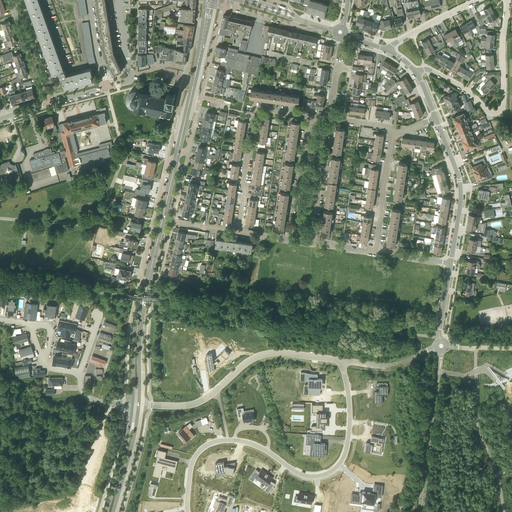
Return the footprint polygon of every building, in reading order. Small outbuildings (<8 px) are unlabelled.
[(64,71),(48,27),(38,0),(25,0),(35,27),(37,31),(53,75),(56,73),(59,79),(62,78),(65,88),(92,80),(91,75),(92,74),(91,68),(66,75),(64,71)] [(98,14),(98,17),(108,16),(105,0),(95,0),(97,9),(96,10),(97,13),(98,14)] [(185,8),(194,9),(195,9),(196,0),(185,0),(185,4),(183,4),(183,8),(185,8)] [(308,0),(308,3),(306,10),(314,12),(314,13),(316,14),(316,13),(324,16),(327,4),(327,5),(323,4),(324,3),(313,0),(313,2),(309,1),(309,0),(308,0)] [(411,1),(415,17),(421,15),(419,8),(416,8),(414,0),(411,1)] [(440,6),(438,0),(429,0),(424,1),(426,10),(440,6)] [(408,18),(415,17),(411,1),(407,2),(409,10),(406,11),(408,18)] [(474,15),(477,20),(479,19),(482,18),(493,12),(490,6),(483,9),(486,13),(484,14),(483,13),(479,16),(478,13),(474,15)] [(194,9),(185,8),(183,8),(181,8),(180,8),(180,10),(178,10),(178,11),(177,12),(177,13),(177,14),(178,14),(179,14),(179,19),(193,21),(193,17),(194,9)] [(396,26),(403,24),(401,17),(404,16),(402,8),(396,9),(398,17),(394,18),(396,26)] [(356,24),(362,26),(368,11),(365,10),(363,15),(364,15),(363,18),(358,17),(356,24)] [(368,11),(362,26),(369,28),(371,21),(367,20),(368,17),(369,17),(371,12),(368,11)] [(493,12),(482,18),(484,21),(487,19),(486,18),(488,18),(490,22),(497,18),(493,12)] [(371,21),(369,28),(376,31),(378,24),(373,22),(374,19),(375,20),(377,15),(374,14),(371,21)] [(223,15),(220,28),(232,31),(235,18),(223,15)] [(107,63),(107,64),(108,66),(109,67),(113,75),(122,71),(114,53),(113,50),(108,18),(99,20),(100,26),(99,28),(100,30),(100,32),(102,43),(102,44),(102,47),(103,48),(104,56),(107,63)] [(235,18),(232,31),(230,37),(236,39),(239,28),(241,19),(235,18)] [(244,31),(247,21),(241,19),(239,28),(242,29),(242,30),(244,31)] [(385,29),(391,27),(389,19),(383,21),(381,20),(378,28),(385,31),(385,29)] [(466,23),(472,34),(475,33),(473,29),(473,30),(472,29),(475,27),(478,32),(479,31),(480,29),(479,26),(476,20),(473,22),(472,20),(466,23)] [(0,30),(4,29),(11,26),(9,21),(0,24),(0,30)] [(247,21),(244,31),(243,36),(245,37),(246,35),(249,36),(252,22),(247,21)] [(177,40),(191,43),(194,26),(161,22),(160,31),(183,35),(183,38),(178,37),(177,40)] [(472,34),(466,23),(460,26),(464,33),(468,31),(468,32),(468,33),(469,36),(472,34)] [(11,26),(4,29),(6,35),(13,32),(11,26)] [(272,35),(274,27),(269,26),(266,38),(265,42),(267,43),(270,34),(272,35)] [(230,37),(232,31),(220,28),(219,35),(230,37)] [(281,43),(284,30),(279,28),(276,42),(278,43),(281,43)] [(456,29),(449,32),(456,44),(457,47),(460,45),(458,42),(462,40),(456,29)] [(284,30),(281,43),(279,52),(281,52),(285,38),(288,38),(289,31),(284,30)] [(13,32),(6,35),(2,36),(2,38),(3,42),(4,41),(15,37),(13,32)] [(456,44),(449,32),(443,35),(447,42),(451,40),(452,42),(451,42),(453,45),(456,44)] [(302,34),(299,48),(301,48),(303,42),(305,43),(307,35),(302,34)] [(425,48),(440,40),(437,35),(433,36),(433,37),(429,39),(428,38),(422,42),(425,48)] [(316,45),(316,43),(317,38),(312,36),(309,50),(308,54),(311,54),(313,44),(316,45)] [(10,50),(8,46),(17,43),(15,37),(4,41),(6,47),(2,48),(4,52),(10,50)] [(183,50),(187,51),(190,51),(191,43),(177,40),(177,44),(184,45),(183,50)] [(440,40),(425,48),(428,54),(435,51),(433,48),(441,44),(440,40)] [(494,41),(481,40),(481,43),(482,44),(482,47),(485,47),(493,48),(494,41)] [(321,50),(332,52),(332,49),(332,45),(322,44),(321,50)] [(187,51),(183,50),(163,46),(161,59),(185,63),(187,51)] [(223,56),(228,57),(235,59),(237,54),(235,54),(236,52),(235,52),(235,49),(228,47),(228,50),(216,47),(214,54),(220,55),(220,56),(223,57),(223,56)] [(235,59),(228,57),(226,62),(225,66),(258,74),(260,65),(263,65),(263,63),(264,57),(265,56),(262,55),(261,58),(238,53),(238,50),(235,49),(235,52),(236,52),(235,54),(237,54),(235,59)] [(332,52),(321,50),(320,57),(330,59),(331,55),(332,52)] [(12,62),(15,61),(23,58),(21,53),(13,55),(11,51),(2,54),(4,61),(9,59),(10,59),(11,59),(12,62)] [(462,55),(459,61),(463,63),(467,55),(465,53),(464,55),(463,55),(462,55)] [(146,65),(146,54),(138,54),(138,65),(146,65)] [(146,54),(146,65),(149,65),(155,63),(152,54),(147,54),(146,54)] [(360,61),(364,62),(366,54),(363,54),(363,55),(358,54),(357,64),(359,64),(360,61)] [(364,65),(371,66),(372,63),(373,56),(368,55),(369,55),(366,54),(364,62),(364,65)] [(444,66),(448,59),(438,54),(435,59),(439,61),(438,62),(444,66)] [(25,64),(23,58),(15,61),(17,66),(25,64)] [(454,62),(448,59),(444,66),(451,69),(454,62)] [(387,71),(391,64),(388,62),(384,60),(378,70),(381,72),(383,69),(387,71)] [(494,60),(480,61),(480,62),(481,65),(481,66),(484,66),(484,64),(486,64),(486,69),(494,68),(494,60)] [(469,65),(466,63),(464,66),(466,67),(465,68),(460,66),(456,72),(462,76),(469,65)] [(25,64),(17,66),(19,72),(27,69),(25,64)] [(391,64),(387,71),(385,74),(391,78),(397,68),(394,66),(391,64)] [(469,65),(462,76),(468,79),(475,68),(469,65)] [(215,76),(223,78),(226,78),(227,74),(229,74),(230,68),(224,67),(224,71),(217,69),(215,76)] [(317,76),(328,77),(329,74),(328,74),(329,70),(321,69),(321,68),(318,67),(317,76)] [(27,69),(19,72),(16,73),(17,78),(11,81),(12,84),(22,81),(20,78),(29,75),(27,69)] [(483,81),(486,83),(491,89),(496,84),(491,80),(492,76),(495,76),(495,72),(488,73),(488,76),(483,81)] [(355,73),(354,80),(367,82),(369,82),(369,80),(366,79),(366,75),(363,74),(355,73)] [(223,78),(215,76),(213,84),(222,86),(223,82),(222,82),(223,78)] [(328,80),(328,77),(317,76),(316,83),(327,84),(327,80),(328,80)] [(402,87),(410,82),(408,79),(407,80),(406,77),(399,81),(396,83),(397,85),(400,84),(402,87)] [(365,83),(366,83),(367,82),(354,80),(353,86),(365,88),(365,83)] [(402,87),(406,93),(413,89),(411,86),(412,86),(410,82),(402,87)] [(491,89),(486,83),(481,88),(486,94),(491,89)] [(222,86),(213,84),(211,91),(224,94),(225,88),(222,87),(222,86)] [(365,88),(353,86),(352,93),(354,94),(353,97),(359,97),(360,94),(361,90),(365,90),(366,88),(365,88)] [(170,117),(172,110),(170,110),(171,105),(173,106),(176,95),(176,94),(175,94),(174,93),(174,94),(174,93),(173,94),(173,95),(166,93),(165,98),(145,93),(146,90),(137,88),(136,91),(135,91),(134,91),(133,91),(132,92),(131,92),(130,93),(129,94),(128,95),(127,96),(127,97),(127,98),(127,99),(127,100),(127,101),(127,102),(127,103),(128,104),(128,105),(129,106),(130,106),(131,107),(132,108),(133,108),(170,117)] [(251,89),(250,98),(298,105),(299,97),(251,89)] [(18,102),(16,94),(15,94),(14,91),(9,92),(12,103),(18,102)] [(445,102),(446,102),(457,98),(454,92),(443,97),(445,102)] [(401,102),(406,100),(403,95),(397,98),(397,99),(394,100),(395,104),(401,102)] [(448,107),(459,103),(457,98),(446,102),(448,107)] [(412,111),(420,107),(418,100),(410,104),(408,99),(406,100),(401,102),(402,106),(406,105),(407,107),(411,106),(412,111)] [(324,102),(323,102),(318,101),(313,100),(312,107),(323,109),(324,102)] [(350,113),(357,114),(358,107),(354,106),(354,103),(351,102),(350,113)] [(461,108),(459,103),(448,107),(450,112),(461,108)] [(358,104),(358,107),(357,114),(364,115),(366,105),(358,104)] [(382,117),(383,111),(379,110),(379,107),(377,106),(375,116),(382,117)] [(420,107),(412,111),(415,118),(423,114),(420,107)] [(383,111),(382,117),(389,119),(391,108),(388,108),(388,111),(383,111)] [(100,148),(78,154),(77,152),(78,151),(73,131),(106,123),(104,115),(105,115),(105,112),(97,114),(64,123),(66,130),(61,132),(63,140),(65,147),(67,156),(70,167),(79,164),(78,164),(80,163),(80,164),(110,156),(108,148),(111,147),(110,144),(99,146),(100,148)] [(205,119),(213,121),(216,121),(218,115),(207,112),(206,115),(205,115),(204,118),(205,118),(205,119)] [(457,126),(466,123),(470,121),(466,113),(464,114),(463,113),(460,114),(453,117),(456,127),(457,126)] [(52,116),(44,119),(49,134),(55,132),(55,130),(57,130),(52,116)] [(203,126),(211,128),(213,121),(205,119),(203,126)] [(291,121),(286,157),(294,159),(300,122),(291,121)] [(462,140),(475,135),(476,135),(474,132),(483,128),(483,129),(490,126),(489,122),(477,127),(460,133),(462,140)] [(466,123),(457,126),(460,133),(477,127),(476,123),(472,124),(472,125),(471,125),(472,127),(469,128),(468,125),(468,126),(466,123)] [(202,132),(210,134),(211,128),(203,126),(202,132)] [(336,128),(333,152),(341,153),(345,129),(336,128)] [(210,134),(202,132),(200,139),(208,141),(210,141),(211,138),(209,137),(210,134)] [(475,135),(462,140),(462,141),(465,150),(473,147),(476,146),(476,145),(478,144),(475,135)] [(427,149),(428,141),(421,140),(420,148),(420,152),(426,153),(427,149)] [(150,143),(149,146),(150,146),(149,151),(154,152),(154,151),(158,152),(160,145),(151,143),(150,143)] [(65,157),(67,156),(65,147),(56,150),(57,152),(55,153),(54,151),(52,152),(51,148),(33,153),(35,158),(30,160),(33,172),(32,172),(34,180),(52,175),(49,167),(54,166),(57,173),(69,170),(65,157)] [(197,154),(205,155),(208,156),(209,154),(210,149),(206,149),(199,147),(197,154)] [(381,154),(373,153),(368,152),(367,157),(371,158),(370,159),(380,160),(381,154)] [(208,158),(211,159),(211,157),(208,156),(205,155),(197,154),(195,160),(207,163),(208,158)] [(332,157),(325,206),(333,207),(340,158),(332,157)] [(147,165),(146,167),(154,169),(156,162),(148,160),(148,159),(145,158),(143,164),(147,165)] [(472,166),(475,173),(489,167),(487,163),(485,164),(483,159),(473,162),(474,165),(472,166)] [(207,163),(195,160),(194,167),(208,170),(209,168),(206,167),(207,163)] [(9,161),(0,163),(0,174),(5,173),(5,172),(9,174),(8,175),(11,183),(21,180),(16,164),(14,165),(13,166),(10,164),(10,163),(9,161)] [(508,167),(507,164),(506,161),(497,164),(498,167),(500,167),(501,170),(508,167)] [(285,163),(281,187),(290,188),(294,164),(285,163)] [(399,163),(393,199),(402,200),(407,164),(399,163)] [(364,174),(370,175),(378,176),(378,169),(376,169),(376,165),(369,164),(368,168),(366,167),(364,174)] [(435,168),(436,174),(444,172),(442,166),(435,168)] [(143,174),(142,177),(147,179),(148,175),(153,176),(154,169),(146,167),(145,174),(143,174)] [(194,167),(192,174),(203,176),(204,172),(206,172),(211,173),(211,171),(208,170),(194,167)] [(489,167),(475,173),(477,179),(480,178),(482,181),(487,179),(486,176),(485,174),(490,172),(489,167)] [(254,170),(253,177),(261,178),(264,179),(265,172),(262,172),(254,170)] [(444,172),(436,174),(438,180),(446,178),(444,172)] [(446,178),(438,180),(440,186),(447,184),(446,178)] [(140,190),(140,194),(145,195),(146,192),(149,192),(149,191),(150,191),(151,188),(150,188),(151,185),(148,184),(148,180),(142,179),(141,186),(142,186),(141,190),(140,190)] [(203,186),(199,185),(191,183),(190,183),(189,188),(202,191),(203,186)] [(252,184),(251,190),(254,190),(254,194),(262,196),(263,191),(263,190),(262,190),(263,185),(260,184),(252,183),(252,184)] [(440,186),(436,187),(437,194),(441,193),(449,191),(447,184),(440,186)] [(202,191),(189,188),(187,195),(195,197),(196,193),(201,194),(202,191)] [(488,199),(489,191),(479,190),(478,197),(488,199)] [(281,192),(275,229),(284,230),(289,193),(281,192)] [(195,197),(187,195),(186,201),(199,204),(200,202),(194,201),(195,197)] [(438,196),(437,202),(441,203),(449,204),(450,198),(442,197),(438,196)] [(137,206),(145,207),(147,200),(137,198),(135,205),(137,206)] [(199,204),(186,201),(184,207),(196,210),(197,206),(198,207),(199,204)] [(145,207),(137,206),(135,214),(142,216),(143,211),(144,212),(145,207)] [(184,207),(183,214),(192,217),(195,217),(195,214),(196,210),(184,207)] [(392,209),(387,245),(395,246),(400,210),(392,209)] [(324,211),(320,235),(329,237),(332,212),(324,211)] [(467,221),(479,223),(480,217),(478,217),(478,215),(469,214),(467,221)] [(435,215),(433,222),(436,222),(438,222),(446,224),(447,217),(439,216),(435,215)] [(131,221),(130,224),(132,225),(131,229),(140,231),(142,224),(131,221)] [(479,223),(467,221),(466,228),(480,230),(482,223),(479,223)] [(484,235),(487,235),(495,236),(496,232),(493,230),(485,228),(484,235)] [(178,232),(177,239),(184,241),(187,240),(188,237),(196,239),(197,235),(185,233),(178,232)] [(123,241),(121,246),(124,246),(124,248),(127,249),(128,247),(128,245),(136,247),(138,240),(126,238),(125,241),(124,241),(123,241)] [(216,238),(215,247),(251,252),(253,244),(216,238)] [(443,240),(435,239),(431,238),(430,245),(431,245),(442,247),(443,240)] [(469,239),(468,245),(480,246),(480,243),(480,242),(481,239),(472,238),(472,239),(469,239)] [(184,241),(177,239),(175,246),(182,247),(186,248),(186,247),(190,247),(190,245),(183,243),(184,241)] [(431,245),(430,248),(434,249),(433,252),(438,253),(437,254),(440,255),(441,253),(442,247),(431,245)] [(468,245),(467,251),(469,251),(469,252),(480,254),(481,251),(480,251),(481,247),(480,246),(468,245)] [(174,249),(174,252),(181,254),(182,247),(175,246),(175,247),(174,247),(174,249)] [(123,252),(121,259),(127,261),(127,262),(132,263),(134,255),(131,255),(131,254),(123,252)] [(174,252),(172,260),(185,263),(186,259),(185,259),(184,259),(181,258),(182,254),(181,254),(174,252)] [(172,260),(170,266),(179,268),(180,265),(184,266),(186,266),(187,264),(188,265),(188,264),(185,263),(172,260)] [(467,267),(474,268),(479,268),(480,265),(479,263),(479,261),(471,260),(471,261),(468,261),(467,267)] [(183,269),(179,268),(170,266),(168,274),(178,276),(180,271),(183,271),(183,269)] [(474,268),(467,267),(466,273),(470,273),(470,275),(478,276),(481,276),(481,279),(487,280),(487,277),(484,276),(484,274),(474,272),(474,268)] [(118,274),(117,276),(129,279),(130,275),(131,274),(132,273),(130,271),(131,271),(120,269),(119,274),(118,274)] [(465,282),(463,289),(467,290),(466,296),(471,297),(472,294),(469,293),(470,290),(472,291),(474,283),(465,282)] [(36,305),(29,304),(27,320),(34,321),(36,305)] [(59,305),(53,304),(51,317),(57,318),(59,305)] [(88,308),(81,306),(77,320),(84,322),(88,308)] [(77,325),(59,321),(57,330),(61,332),(60,335),(71,337),(71,334),(75,335),(77,325)] [(105,321),(104,326),(117,330),(118,325),(105,321)] [(111,343),(113,337),(101,332),(99,338),(111,343)] [(26,333),(12,337),(14,344),(18,343),(28,340),(26,333)] [(58,341),(56,349),(75,353),(76,345),(72,344),(72,342),(65,341),(64,342),(58,341)] [(15,355),(20,353),(19,349),(20,349),(18,344),(12,346),(14,352),(15,355)] [(20,353),(20,354),(33,351),(32,346),(20,349),(19,349),(20,353)] [(209,369),(209,374),(230,353),(225,349),(213,360),(213,353),(206,354),(207,361),(206,361),(208,369),(209,369)] [(73,359),(54,356),(53,364),(73,366),(73,359)] [(107,362),(93,357),(91,361),(105,366),(107,362)] [(29,364),(24,365),(23,365),(15,366),(16,374),(15,374),(15,379),(22,378),(22,377),(22,378),(30,376),(30,373),(29,364)] [(305,373),(305,381),(308,381),(308,394),(319,394),(319,378),(317,378),(318,374),(305,373)] [(375,392),(375,403),(382,403),(382,395),(388,395),(388,387),(379,387),(379,392),(375,392)] [(311,425),(311,431),(322,431),(322,426),(325,426),(326,422),(327,422),(327,420),(327,418),(327,417),(326,417),(326,412),(323,412),(323,405),(312,404),(312,412),(317,412),(316,426),(311,425)] [(255,420),(253,414),(253,412),(244,414),(244,411),(243,408),(237,409),(239,419),(243,418),(244,422),(250,420),(250,421),(255,420)] [(186,426),(179,432),(186,441),(190,438),(191,438),(190,439),(191,439),(195,436),(194,435),(191,431),(189,429),(193,426),(190,423),(186,426)] [(306,444),(311,445),(312,445),(312,449),(314,450),(313,455),(318,456),(320,457),(321,456),(322,456),(323,452),(326,452),(327,444),(325,444),(321,443),(314,443),(315,435),(307,434),(306,444)] [(366,442),(365,450),(374,451),(374,450),(383,451),(383,445),(384,445),(385,441),(381,441),(381,437),(373,436),(372,443),(366,442)] [(156,467),(154,475),(160,476),(163,465),(168,466),(167,470),(174,472),(177,461),(165,458),(167,452),(158,449),(156,456),(159,457),(156,467)] [(224,466),(224,462),(215,463),(216,472),(225,471),(225,473),(233,475),(234,467),(227,465),(224,466)] [(256,469),(249,478),(253,481),(256,477),(261,481),(260,482),(261,482),(262,482),(267,485),(263,490),(268,493),(275,484),(271,480),(272,478),(268,474),(266,473),(261,470),(259,472),(256,469)] [(351,494),(350,502),(361,503),(362,502),(374,503),(375,496),(381,497),(383,485),(375,484),(374,493),(362,491),(362,493),(360,493),(359,495),(351,494)] [(305,494),(299,493),(298,496),(298,497),(297,497),(297,498),(298,498),(297,501),(306,503),(311,504),(313,496),(307,495),(307,494),(307,495),(305,494)] [(215,507),(212,511),(221,511),(220,511),(221,508),(222,509),(223,509),(224,508),(225,504),(230,506),(233,496),(228,494),(227,499),(219,496),(217,500),(215,499),(213,506),(215,507)]
